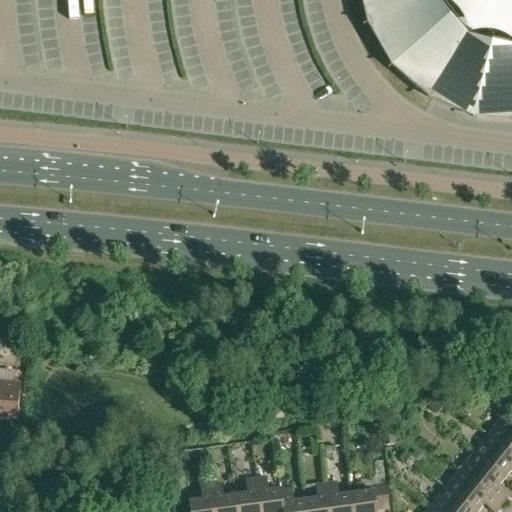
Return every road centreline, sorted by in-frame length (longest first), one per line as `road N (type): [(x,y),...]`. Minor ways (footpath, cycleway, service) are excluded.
road 1 (primary): [(511,227),(0,170)]
road 2 (primary): [(0,218),(511,274)]
